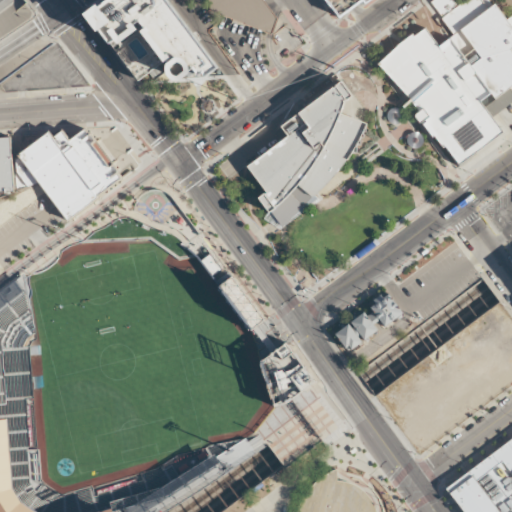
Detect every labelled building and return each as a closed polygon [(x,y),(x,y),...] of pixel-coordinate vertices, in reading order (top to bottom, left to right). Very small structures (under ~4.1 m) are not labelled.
[(107,0),(152,0),(202,66),(184,79),(179,71),(168,79),(161,69),(142,83),(90,13),(107,0)] [(208,0),(209,4),(220,14),(274,34),(279,17),(264,0),(208,0)] [(342,0),(349,8),(359,0),(342,0)] [(425,27),(414,35),(412,33),(397,44),(378,64),(410,99),(403,105),(405,108),(412,101),(420,110),(414,115),(420,123),(425,120),(426,122),(423,123),(433,137),(433,134),(443,147),(445,146),(459,165),(503,132),(481,101),(491,94),(495,99),(511,87),(511,88),(511,15),(507,19),(495,3),(492,5),(488,0),(465,0),(455,8),(454,6),(457,4),(453,0),(433,0),(431,2),(442,16),(444,14),(445,15),(442,17),(454,34),(438,45),(425,27)] [(343,79),(353,94),(346,99),(341,112),(368,122),(366,125),(367,130),(364,131),(364,136),(361,137),(361,143),(357,144),(358,152),(352,152),(346,161),(339,171),(330,180),(313,197),(281,227),(258,198),(265,192),(247,166),(289,134),(282,125),(343,79)] [(50,131),(19,154),(21,157),(17,159),(17,172),(28,186),(39,182),(68,219),(122,179),(119,172),(114,164),(110,168),(92,143),(96,140),(85,129),(70,140),(63,130),(54,137),(50,131)] [(0,137),(11,137),(15,190),(0,190),(0,137)] [(0,511),(0,292),(17,280),(27,291),(37,339),(30,347),(40,477),(43,483),(55,492),(64,494),(91,486),(150,469),(169,458),(187,448),(247,437),(257,452),(164,511),(0,511)] [(370,307),(384,326),(402,313),(388,293),(384,296),(381,293),(373,299),(375,303),(370,307)] [(351,321),(364,311),(378,330),(365,340),(351,321)] [(334,333),(348,323),(362,341),(347,351),(334,333)] [(257,357),(273,407),(314,382),(284,337),(257,357)] [(511,382),(455,427),(433,398),(496,350),(511,370),(511,382)] [(511,511),(462,511),(445,489),(511,438),(511,511)] [(339,469),(332,472),(325,476),(319,481),(312,488),(308,494),(303,501),(300,509),(299,511),(378,511),(376,504),(372,498),(368,493),(362,488),(356,485),(349,482),(344,481),(339,481),(339,469)]
